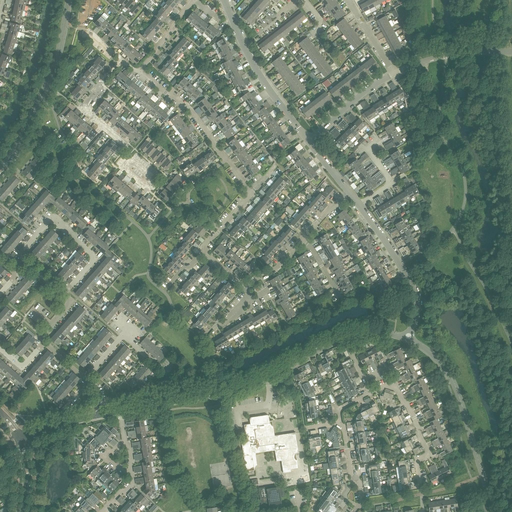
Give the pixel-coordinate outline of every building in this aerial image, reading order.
[(130,0),(121,0),(119,3),(123,5),(120,9),(122,10),(125,7),(131,0),(130,0)] [(136,5),(131,0),(125,7),(128,10),(125,13),(127,15),(130,12),(136,5)] [(170,0),(168,0),(166,3),(174,10),(175,9),(174,8),(177,5),(170,0)] [(259,0),(258,0),(255,4),(263,11),(267,7),(259,0)] [(329,11),(338,4),(334,0),(333,0),(326,6),(329,11)] [(369,10),(368,7),(364,0),(359,3),(364,12),(369,10)] [(364,0),(368,7),(369,10),(374,7),(370,0),(364,0)] [(15,7),(14,9),(24,11),(25,11),(26,6),(15,3),(13,2),(13,5),(13,7),(15,7)] [(173,11),(174,10),(166,3),(162,7),(169,13),(172,10),(173,11)] [(263,11),(255,4),(251,9),(259,16),(263,11)] [(341,9),(338,4),(329,11),(333,16),(341,9)] [(136,5),(130,12),(133,14),(130,18),(132,19),(135,16),(141,9),(136,5)] [(162,7),(158,12),(166,19),(167,18),(166,17),(169,13),(162,7)] [(251,9),(247,13),(255,20),(259,16),(251,9)] [(341,9),(333,16),(337,20),(345,14),(341,9)] [(197,16),(200,12),(199,11),(195,14),(193,12),(186,20),(190,24),(197,16)] [(295,15),(301,23),(307,19),(300,11),(295,15)] [(157,18),(162,22),(165,19),(166,20),(166,19),(158,12),(155,16),(157,18)] [(197,16),(190,24),(194,27),(201,19),(199,17),(202,14),(200,12),(197,16)] [(255,20),(247,13),(243,18),(251,25),(255,20)] [(21,16),(13,15),(10,14),(10,18),(12,18),(12,21),(22,23),(23,20),(20,19),(21,16)] [(98,29),(105,21),(102,18),(104,17),(102,15),(95,24),(98,27),(98,28),(98,29)] [(301,23),(295,15),(290,18),(297,26),(301,23)] [(379,26),(388,21),(386,16),(376,21),(379,26)] [(157,18),(153,23),(161,29),(162,29),(161,28),(164,24),(162,22),(157,18)] [(201,19),(194,27),(198,31),(205,23),(208,19),(207,18),(203,21),(201,19)] [(297,26),(290,18),(286,22),(292,30),(297,26)] [(204,33),(209,26),(207,24),(210,21),(208,19),(205,23),(198,31),(203,35),(204,33)] [(340,30),(348,23),(344,19),(336,25),(340,30)] [(104,31),(110,24),(105,21),(98,29),(99,29),(100,28),(104,31)] [(388,21),(379,26),(382,32),(391,27),(388,21)] [(292,30),(286,22),(281,26),(287,34),(292,30)] [(11,30),(21,33),(22,29),(19,29),(20,26),(10,23),(9,26),(11,27),(11,29),(11,30)] [(149,27),(156,33),(159,29),(160,30),(161,29),(153,23),(149,27)] [(204,33),(208,37),(215,28),(218,25),(216,23),(213,27),(211,25),(209,26),(204,33)] [(348,23),(340,30),(343,34),(352,28),(348,23)] [(114,28),(110,24),(104,31),(107,34),(106,36),(107,36),(114,28)] [(212,40),(215,36),(217,38),(221,34),(219,32),(217,30),(220,26),(218,25),(215,28),(208,37),(212,40)] [(287,34),(281,26),(276,29),(282,38),(287,34)] [(149,27),(146,31),(154,38),(154,37),(153,36),(156,33),(149,27)] [(394,32),(391,27),(382,32),(385,37),(394,32)] [(9,35),(17,38),(19,38),(21,33),(11,30),(11,29),(8,28),(7,30),(10,31),(9,35)] [(116,34),(118,32),(114,28),(107,36),(108,37),(109,36),(112,39),(116,34)] [(352,28),(343,34),(347,39),(356,33),(352,28)] [(276,29),(271,33),(278,41),(282,38),(276,29)] [(154,38),(146,31),(142,36),(149,42),(152,38),(153,39),(154,38)] [(385,37),(388,42),(397,37),(394,32),(385,37)] [(271,33),(267,37),(273,45),(278,41),(271,33)] [(351,44),(359,38),(356,33),(347,39),(351,44)] [(116,34),(112,39),(110,41),(113,44),(112,45),(113,46),(120,38),(116,34)] [(7,41),(15,43),(17,38),(9,35),(7,41)] [(219,39),(220,41),(214,44),(217,49),(230,41),(229,39),(225,41),(222,37),(219,39)] [(262,40),(268,49),(273,45),(267,37),(262,40)] [(302,48),(311,42),(307,37),(299,44),(302,48)] [(400,43),(397,37),(388,42),(391,48),(400,43)] [(120,38),(113,46),(115,47),(115,46),(119,49),(125,42),(120,38)] [(180,42),(187,48),(191,44),(184,38),(180,42)] [(359,38),(351,44),(355,49),(363,43),(359,38)] [(187,48),(180,42),(178,40),(176,42),(179,44),(176,46),(183,53),(187,48)] [(268,49),(262,40),(257,44),(264,52),(268,49)] [(13,49),(15,43),(7,41),(5,46),(13,49)] [(230,41),(217,49),(219,53),(229,48),(227,46),(232,43),(230,41)] [(125,42),(119,49),(122,52),(121,53),(122,53),(129,45),(125,42)] [(311,42),(302,48),(306,53),(315,47),(311,42)] [(403,48),(400,43),(391,48),(393,53),(403,48)] [(129,45),(122,53),(123,54),(124,53),(128,56),(134,49),(129,45)] [(179,57),(183,53),(176,46),(174,49),(170,45),(168,47),(179,57)] [(13,49),(5,46),(3,46),(2,49),(4,50),(4,52),(14,56),(15,52),(12,52),(13,49)] [(179,57),(168,47),(166,49),(169,51),(171,52),(169,55),(171,57),(178,63),(176,61),(179,57)] [(310,58),(318,52),(315,47),(306,53),(310,58)] [(219,53),(222,58),(236,51),(235,49),(230,51),(229,48),(219,53)] [(403,48),(393,53),(396,58),(405,54),(403,48)] [(134,49),(128,56),(131,59),(130,60),(131,61),(138,53),(134,49)] [(224,63),(231,60),(234,58),(232,55),(237,53),(236,51),(222,58),(224,63)] [(322,57),(318,52),(310,58),(314,63),(322,57)] [(0,55),(2,56),(0,60),(8,63),(10,57),(2,54),(0,53),(0,55)] [(138,53),(131,61),(132,62),(133,60),(136,64),(142,57),(138,53)] [(366,59),(368,61),(373,67),(377,64),(371,56),(366,59)] [(99,57),(95,61),(102,67),(106,63),(99,57)] [(174,67),(178,63),(171,57),(167,61),(174,67)] [(275,68),(283,61),(280,57),(271,63),(275,68)] [(317,68),(326,61),(322,57),(314,63),(317,68)] [(368,71),(373,67),(368,61),(366,59),(361,63),(363,65),(368,71)] [(222,64),(224,69),(238,62),(237,60),(233,62),(231,60),(224,63),(222,64)] [(95,61),(92,66),(99,72),(102,67),(95,61)] [(170,72),(174,67),(167,61),(163,66),(170,72)] [(279,73),(287,66),(283,61),(275,68),(279,73)] [(326,61),(317,68),(321,72),(329,66),(326,61)] [(227,74),(236,69),(235,66),(239,64),(238,62),(224,69),(227,74)] [(363,65),(358,69),(364,77),(369,73),(368,71),(363,65)] [(99,72),(92,66),(88,70),(95,76),(99,72)] [(166,76),(170,72),(163,66),(159,70),(166,76)] [(283,77),(291,71),(287,66),(279,73),(283,77)] [(329,66),(321,72),(325,77),(333,71),(329,66)] [(229,79),(243,71),(242,69),(237,72),(236,69),(227,74),(229,79)] [(364,77),(358,69),(353,72),(360,81),(364,77)] [(88,70),(84,74),(91,80),(95,76),(88,70)] [(126,70),(123,73),(123,74),(120,72),(113,80),(118,83),(128,72),(126,70)] [(243,71),(229,79),(232,84),(241,79),(240,76),(244,73),(243,71)] [(291,71),(283,77),(286,82),(294,76),(291,71)] [(128,72),(118,83),(122,87),(129,79),(126,77),(130,73),(128,72)] [(353,72),(348,76),(355,85),(360,81),(353,72)] [(87,85),(91,80),(84,74),(80,79),(87,85)] [(294,76),(286,82),(290,87),(298,81),(294,76)] [(344,80),(350,88),(355,85),(348,76),(344,80)] [(122,87),(126,90),(136,79),(134,77),(131,81),(129,79),(122,87)] [(181,90),(188,82),(184,78),(178,85),(181,88),(180,89),(181,90)] [(80,79),(77,83),(79,85),(84,89),(87,85),(80,79)] [(126,90),(130,94),(137,86),(135,84),(138,80),(136,79),(126,90)] [(232,84),(234,88),(248,81),(247,79),(243,81),(241,79),(232,84)] [(344,80),(339,84),(345,92),(350,88),(344,80)] [(248,81),(234,88),(237,93),(246,88),(245,86),(249,83),(248,81)] [(298,81),(290,87),(294,92),(302,85),(298,81)] [(183,90),(187,93),(193,86),(188,82),(181,90),(182,91),(183,90)] [(130,94),(134,98),(144,86),(142,84),(139,88),(137,86),(130,94)] [(339,84),(334,87),(340,96),(345,92),(339,84)] [(79,85),(75,89),(82,95),(86,91),(84,89),(79,85)] [(306,90),(302,85),(294,92),(298,97),(306,90)] [(138,101),(144,95),(145,93),(143,91),(146,87),(144,86),(134,98),(138,101)] [(190,98),(197,90),(193,86),(187,93),(190,96),(189,97),(190,98)] [(336,100),(340,96),(334,87),(329,91),(336,100)] [(400,99),(395,91),(394,89),(393,88),(391,89),(393,93),(391,94),(396,102),(400,99)] [(395,91),(400,99),(405,96),(400,88),(395,91)] [(82,95),(75,89),(71,94),(78,100),(82,95)] [(197,90),(190,98),(191,98),(192,97),(195,100),(201,93),(197,90)] [(244,103),(256,93),(255,91),(251,94),(249,92),(240,98),(244,103)] [(321,96),(327,104),(332,100),(326,92),(321,96)] [(144,95),(138,101),(137,102),(141,106),(151,94),(149,93),(146,96),(144,95)] [(256,93),(244,103),(247,107),(255,100),(254,98),(257,95),(256,93)] [(151,94),(141,106),(145,110),(152,102),(150,100),(153,96),(151,94)] [(391,94),(386,97),(391,105),(396,102),(391,94)] [(321,96),(316,99),(323,108),(327,104),(321,96)] [(386,97),(382,100),(387,108),(391,105),(386,97)] [(200,109),(208,103),(205,98),(198,104),(200,107),(199,108),(200,109)] [(318,111),(323,108),(316,99),(311,103),(318,111)] [(152,102),(145,110),(149,113),(159,101),(158,100),(154,103),(152,102)] [(255,100),(247,107),(250,111),(263,102),(261,100),(257,103),(255,100)] [(382,111),(387,108),(382,100),(377,103),(382,111)] [(103,112),(109,105),(105,101),(99,108),(98,109),(99,110),(100,109),(103,112)] [(159,101),(149,113),(153,117),(160,109),(158,107),(161,103),(159,101)] [(364,110),(366,112),(364,113),(362,114),(364,118),(367,117),(369,120),(374,117),(369,110),(368,108),(367,106),(364,101),(359,104),(364,110)] [(263,102),(250,111),(253,115),(256,114),(262,109),(260,107),(264,104),(263,102)] [(212,107),(208,103),(200,109),(201,110),(202,109),(205,113),(212,107)] [(311,103),(307,107),(313,115),(318,111),(311,103)] [(377,103),(373,106),(373,107),(378,114),(382,111),(377,103)] [(378,114),(373,107),(371,108),(369,104),(367,106),(368,108),(369,110),(374,117),(378,115),(378,114)] [(109,105),(103,112),(107,115),(106,116),(107,116),(113,108),(109,105)] [(65,117),(70,121),(76,114),(71,111),(71,110),(67,107),(62,113),(66,116),(65,117)] [(160,109),(153,117),(157,120),(168,108),(166,107),(162,110),(160,109)] [(206,117),(207,118),(215,112),(212,107),(205,113),(207,117),(206,117)] [(264,107),(262,109),(256,114),(259,118),(272,109),(270,107),(266,110),(264,107)] [(313,115),(307,107),(302,111),(308,119),(313,115)] [(112,119),(116,114),(118,112),(113,108),(107,116),(107,117),(108,116),(112,119)] [(168,108),(157,120),(162,124),(169,116),(166,114),(169,110),(168,108)] [(259,118),(262,122),(271,116),(269,114),(273,111),(272,109),(259,118)] [(219,116),(215,112),(207,118),(207,119),(209,118),(212,122),(214,120),(219,116)] [(355,122),(362,129),(366,125),(360,118),(357,120),(355,118),(357,116),(352,112),(348,115),(353,120),(355,122)] [(80,118),(76,114),(70,121),(74,125),(80,118)] [(113,126),(120,118),(116,114),(112,119),(110,121),(113,124),(113,125),(113,126)] [(174,125),(182,118),(182,117),(180,118),(178,114),(170,120),(174,125)] [(221,115),(219,116),(214,120),(217,124),(216,125),(216,126),(225,119),(221,115)] [(355,122),(353,120),(348,115),(345,118),(350,123),(351,122),(353,124),(352,126),(358,133),(362,129),(355,122)] [(262,122),(266,127),(278,117),(277,116),(273,118),(271,116),(262,122)] [(269,131),(277,125),(276,122),(279,119),(278,117),(266,127),(264,128),(265,129),(266,128),(269,131)] [(84,122),(80,118),(74,125),(78,129),(84,122)] [(120,118),(113,126),(114,127),(115,126),(119,129),(125,122),(120,118)] [(182,118),(174,125),(177,129),(185,124),(182,120),(183,119),(182,118)] [(227,122),(225,119),(216,126),(217,127),(218,126),(221,129),(230,122),(229,121),(227,122)] [(347,124),(343,120),(340,122),(345,127),(348,130),(354,137),(358,133),(352,126),(350,128),(346,125),(347,124)] [(89,126),(84,122),(78,129),(83,132),(89,126)] [(125,122),(119,129),(122,132),(121,133),(122,134),(129,125),(125,122)] [(230,122),(221,129),(224,133),(222,134),(223,135),(231,128),(230,127),(232,125),(230,122)] [(344,134),(350,140),(354,137),(348,130),(345,127),(340,122),(337,125),(342,130),(343,129),(346,132),(344,134)] [(387,133),(395,128),(392,123),(384,128),(387,133)] [(185,124),(177,129),(181,134),(189,127),(189,126),(187,127),(185,124)] [(277,125),(269,131),(272,135),(285,126),(283,124),(279,127),(277,125)] [(129,125),(122,134),(123,134),(124,133),(127,136),(135,127),(133,126),(131,127),(129,125)] [(89,126),(83,132),(87,136),(93,129),(89,126)] [(285,126),(272,135),(275,140),(284,133),(282,131),(286,128),(285,126)] [(135,127),(127,136),(131,139),(130,140),(131,141),(138,133),(135,130),(136,129),(135,127)] [(189,127),(181,134),(184,138),(191,133),(189,129),(190,128),(189,127)] [(340,138),(346,144),(350,140),(344,134),(342,136),(339,132),(335,127),(333,130),(337,134),(340,138)] [(235,133),(231,128),(223,135),(224,136),(225,135),(228,139),(235,133)] [(395,128),(387,133),(390,137),(398,133),(395,128)] [(98,133),(93,129),(87,136),(92,140),(98,133)] [(337,134),(333,130),(330,133),(334,137),(335,136),(338,139),(336,141),(342,148),(346,144),(340,138),(337,134)] [(138,133),(131,141),(132,142),(133,141),(136,144),(142,137),(138,133)] [(191,133),(184,138),(188,143),(196,136),(195,136),(194,136),(191,133)] [(284,133),(275,140),(279,144),(291,135),(290,133),(286,135),(284,133)] [(398,133),(390,137),(392,140),(393,142),(401,137),(398,133)] [(291,135),(279,144),(282,148),(291,142),(289,140),(292,136),(291,135)] [(196,136),(188,143),(191,148),(198,142),(196,138),(197,137),(196,136)] [(140,148),(145,152),(151,145),(148,142),(150,139),(148,137),(145,140),(146,141),(140,148)] [(391,143),(389,145),(391,147),(394,145),(396,147),(403,142),(401,137),(393,142),(391,143)] [(229,148),(230,149),(239,143),(235,138),(228,144),(231,147),(229,148)] [(111,142),(107,146),(114,152),(115,153),(116,152),(115,151),(118,148),(111,142)] [(145,152),(150,157),(156,150),(156,149),(153,147),(156,143),(153,142),(151,145),(145,152)] [(242,147),(239,143),(230,149),(231,150),(232,149),(235,153),(242,147)] [(114,154),(115,154),(115,153),(114,152),(107,146),(104,150),(111,156),(113,154),(114,154)] [(150,157),(156,161),(162,154),(161,154),(158,151),(161,148),(159,146),(156,149),(156,150),(150,157)] [(244,146),(242,147),(235,153),(238,157),(236,157),(237,158),(245,152),(243,149),(245,147),(244,146)] [(300,154),(304,151),(302,149),(298,152),(296,149),(295,150),(294,148),(291,151),(292,152),(289,155),(288,156),(291,160),(293,159),(300,154)] [(98,153),(100,155),(107,161),(108,162),(109,161),(108,160),(111,156),(104,150),(101,149),(98,153)] [(209,153),(207,154),(213,163),(214,162),(213,161),(217,158),(210,149),(208,150),(209,153)] [(390,155),(392,158),(385,162),(386,164),(389,162),(393,160),(401,155),(398,150),(390,155)] [(156,161),(161,166),(167,159),(167,158),(163,155),(166,152),(164,151),(161,154),(162,154),(156,161)] [(296,163),(303,158),(301,156),(305,152),(304,151),(300,154),(293,159),(291,160),(295,165),(296,163)] [(248,155),(245,152),(237,158),(238,159),(239,158),(242,162),(249,157),(251,155),(250,153),(248,155)] [(213,163),(207,154),(202,158),(208,165),(211,162),(212,164),(213,163)] [(99,161),(103,165),(106,161),(107,162),(108,162),(107,161),(100,155),(96,159),(99,161)] [(167,158),(167,159),(161,166),(166,170),(172,163),(169,160),(171,157),(169,155),(167,158)] [(396,164),(404,160),(401,155),(393,160),(396,164)] [(252,161),(249,157),(242,162),(244,166),(243,167),(244,167),(252,161)] [(306,162),(310,159),(309,157),(305,160),(303,158),(296,163),(295,165),(298,169),(300,167),(306,162)] [(31,160),(30,162),(31,163),(38,169),(43,164),(36,158),(33,162),(31,160)] [(202,158),(198,161),(204,170),(205,169),(204,168),(208,165),(202,158)] [(92,163),(95,165),(102,171),(103,172),(104,172),(102,171),(105,167),(103,165),(99,161),(96,159),(92,163)] [(300,167),(298,169),(301,173),(303,172),(310,166),(308,164),(312,161),(310,159),(306,162),(300,167)] [(353,169),(360,164),(357,159),(349,165),(353,169)] [(393,169),(395,171),(399,169),(406,164),(404,160),(396,164),(397,167),(393,169)] [(189,164),(187,166),(193,174),(194,174),(195,175),(198,172),(191,163),(191,162),(190,161),(188,162),(189,164)] [(198,172),(202,169),(203,170),(204,170),(198,161),(193,165),(191,162),(191,163),(198,172)] [(248,171),(258,164),(257,163),(255,164),(252,161),(244,167),(245,168),(246,167),(248,171)] [(34,174),(38,169),(31,163),(28,167),(27,165),(26,167),(27,168),(34,174)] [(259,166),(258,164),(248,171),(251,175),(250,176),(251,177),(259,170),(257,167),(259,166)] [(360,164),(353,169),(356,173),(363,168),(360,164)] [(399,169),(395,171),(396,174),(400,171),(402,174),(409,169),(406,164),(399,169)] [(101,174),(102,173),(103,172),(102,171),(95,165),(91,170),(98,176),(100,173),(101,174)] [(193,174),(187,166),(182,169),(187,177),(191,174),(192,175),(193,174)] [(303,172),(301,173),(305,177),(306,176),(313,170),(317,167),(316,166),(312,168),(310,166),(303,172)] [(306,176),(305,177),(308,182),(310,180),(317,175),(315,172),(318,169),(317,167),(313,170),(306,176)] [(34,174),(27,168),(24,172),(23,170),(21,172),(23,173),(29,179),(34,174)] [(365,170),(364,168),(356,173),(360,178),(369,171),(367,168),(365,170)] [(98,176),(91,170),(87,174),(94,180),(95,181),(96,180),(95,179),(98,176)] [(173,179),(180,185),(185,180),(178,174),(178,173),(175,171),(173,173),(176,176),(174,179),(173,179)] [(370,176),(368,174),(370,173),(369,171),(360,178),(363,182),(370,176)] [(16,186),(20,181),(14,175),(10,179),(9,178),(7,179),(9,180),(16,186)] [(113,187),(119,180),(115,176),(109,183),(108,185),(112,188),(113,187)] [(169,184),(176,191),(180,185),(173,179),(174,179),(170,176),(169,178),(172,181),(169,184)] [(283,187),(284,189),(288,184),(290,182),(285,178),(283,180),(280,177),(278,180),(274,176),(273,178),(276,181),(283,187)] [(363,182),(366,186),(373,181),(377,178),(375,176),(372,178),(370,176),(363,182)] [(279,191),(281,193),(284,189),(283,187),(276,181),(273,178),(271,180),(275,183),(273,185),(279,191)] [(373,181),(366,186),(370,191),(377,185),(375,183),(379,180),(377,178),(373,181)] [(11,191),(16,186),(9,180),(6,184),(4,183),(3,184),(5,185),(11,191)] [(117,190),(124,184),(119,180),(113,187),(112,188),(116,192),(117,190)] [(166,181),(164,183),(167,186),(164,189),(164,190),(171,196),(176,191),(169,184),(166,181)] [(409,188),(414,195),(419,192),(414,185),(412,186),(409,182),(407,184),(409,188)] [(122,194),(128,187),(127,186),(124,184),(117,190),(122,194)] [(409,188),(407,184),(405,185),(407,189),(405,190),(405,191),(410,198),(414,195),(409,188)] [(7,196),(11,191),(5,185),(1,189),(0,188),(0,187),(0,190),(7,196)] [(277,197),(281,193),(279,191),(273,185),(271,188),(267,185),(265,186),(269,190),(276,195),(277,197)] [(272,200),(274,201),(277,197),(276,195),(269,190),(265,186),(264,188),(267,191),(265,194),(267,195),(272,200)] [(325,190),(326,191),(332,197),(337,192),(330,186),(328,188),(327,187),(325,190)] [(122,194),(126,198),(132,191),(128,187),(122,194)] [(171,196),(164,190),(164,189),(161,187),(160,189),(163,191),(159,195),(167,201),(171,196)] [(401,189),(398,190),(401,194),(405,202),(410,199),(410,198),(405,191),(403,193),(401,189)] [(46,190),(43,194),(49,200),(49,201),(51,202),(55,198),(53,196),(46,190)] [(396,197),(401,205),(405,202),(401,194),(398,190),(396,191),(398,196),(396,197)] [(137,195),(132,191),(126,198),(130,202),(137,195)] [(326,199),(328,201),(332,197),(326,191),(324,192),(323,191),(321,194),(326,199)] [(46,204),(49,201),(49,200),(43,194),(39,199),(46,204)] [(270,205),(272,206),(275,202),(274,201),(272,200),(267,195),(265,197),(261,194),(260,196),(263,199),(270,205)] [(320,194),(316,198),(322,203),(326,199),(321,194),(320,194)] [(53,204),(57,208),(63,201),(67,196),(65,195),(63,197),(63,198),(62,200),(59,197),(57,199),(56,199),(55,198),(51,202),(52,203),(53,204)] [(141,198),(137,195),(130,202),(135,205),(137,203),(141,198)] [(69,198),(67,196),(63,201),(57,208),(61,211),(67,204),(64,202),(66,200),(67,200),(69,198)] [(143,196),(141,198),(137,203),(141,207),(147,200),(143,196)] [(267,209),(268,210),(272,206),(270,205),(263,199),(260,196),(258,198),(262,201),(260,203),(267,209)] [(401,205),(396,197),(391,200),(396,208),(401,205)] [(312,203),(318,208),(322,203),(316,198),(312,203)] [(378,198),(375,200),(377,203),(379,207),(378,208),(382,216),(387,213),(382,205),(380,202),(378,198)] [(36,203),(42,208),(46,204),(39,199),(36,203)] [(152,204),(147,200),(141,207),(146,211),(152,204)] [(385,204),(383,202),(382,200),(380,202),(382,205),(387,213),(392,210),(387,203),(385,204)] [(396,208),(391,200),(387,203),(392,210),(396,208)] [(70,207),(67,204),(61,211),(65,215),(71,208),(75,204),(73,202),(71,204),(71,206),(70,207)] [(152,204),(146,211),(150,214),(156,208),(156,207),(157,206),(159,204),(157,202),(155,204),(156,204),(154,206),(152,204)] [(267,209),(260,203),(258,205),(254,202),(253,204),(256,207),(263,213),(264,214),(268,210),(267,209)] [(36,203),(32,207),(39,213),(42,208),(36,203)] [(312,203),(308,207),(316,214),(317,213),(315,211),(318,208),(312,203)] [(75,204),(71,208),(65,215),(69,218),(74,214),(75,212),(72,209),(74,208),(75,207),(77,205),(75,204)] [(256,207),(253,204),(251,206),(255,209),(253,211),(260,217),(261,218),(264,214),(263,213),(256,207)] [(302,210),(308,215),(310,213),(313,217),(316,214),(308,207),(306,205),(302,210)] [(28,211),(35,217),(39,213),(32,207),(28,211)] [(160,211),(156,208),(150,214),(154,218),(160,211)] [(338,215),(339,217),(337,218),(339,221),(341,220),(348,215),(345,211),(347,209),(345,208),(343,210),(344,210),(338,215)] [(69,218),(74,222),(78,217),(79,215),(83,211),(82,209),(80,212),(80,213),(78,214),(75,212),(74,214),(69,218)] [(260,217),(253,211),(251,213),(247,210),(246,212),(249,215),(256,221),(257,222),(261,218),(260,217)] [(302,210),(298,215),(304,220),(308,215),(302,210)] [(28,211),(25,215),(31,221),(35,217),(28,211)] [(74,222),(78,226),(82,221),(84,219),(80,216),(82,215),(83,215),(85,212),(83,211),(79,215),(78,217),(74,222)] [(249,215),(246,212),(244,214),(248,217),(246,219),(250,223),(252,224),(253,225),(254,226),(257,222),(256,221),(249,215)] [(31,221),(25,215),(21,219),(28,225),(31,221)] [(294,219),(300,224),(304,220),(298,215),(294,219)] [(348,215),(341,220),(345,224),(351,220),(348,215)] [(250,223),(246,219),(243,217),(241,220),(238,217),(236,218),(240,222),(246,227),(248,229),(252,224),(250,223)] [(243,231),(244,233),(248,229),(246,227),(240,222),(236,218),(235,220),(238,223),(236,226),(243,231)] [(88,222),(84,219),(82,221),(78,226),(82,229),(86,224),(88,222)] [(296,229),(300,224),(294,219),(290,224),(296,229)] [(351,220),(345,224),(349,229),(355,224),(351,220)] [(387,231),(390,235),(394,232),(398,229),(406,225),(403,220),(395,225),(397,227),(395,229),(395,228),(393,229),(392,228),(387,231)] [(199,227),(205,233),(209,228),(203,222),(201,224),(200,223),(198,226),(199,227)] [(355,224),(349,229),(352,234),(359,229),(355,224)] [(241,237),(244,233),(243,231),(236,226),(234,228),(230,225),(229,226),(233,230),(239,236),(241,237)] [(408,229),(406,225),(398,229),(394,232),(390,235),(392,238),(396,235),(396,234),(397,233),(399,232),(401,234),(408,229)] [(22,226),(18,230),(25,236),(28,232),(22,226)] [(233,230),(229,226),(227,228),(231,232),(229,234),(236,240),(237,241),(241,237),(239,236),(233,230)] [(196,228),(194,230),(199,234),(201,237),(205,233),(199,227),(197,228),(196,228)] [(289,228),(285,233),(293,240),(294,239),(292,237),(294,234),(296,236),(298,234),(296,232),(295,233),(289,228)] [(83,236),(87,239),(93,232),(89,229),(83,236)] [(199,234),(194,230),(193,229),(189,234),(195,239),(199,234)] [(359,229),(352,234),(357,239),(362,234),(363,235),(365,233),(364,231),(362,233),(359,229)] [(411,234),(408,229),(401,234),(402,237),(400,238),(398,239),(398,238),(393,240),(395,244),(400,241),(404,239),(411,234)] [(21,240),(25,236),(18,230),(14,235),(21,240)] [(55,239),(60,243),(61,242),(59,240),(58,240),(56,238),(59,235),(52,230),(49,234),(55,239)] [(87,239),(91,243),(97,236),(101,232),(99,230),(97,233),(97,234),(96,235),(93,232),(87,239)] [(91,243),(95,246),(101,240),(98,237),(99,236),(100,236),(102,233),(101,232),(97,236),(91,243)] [(285,233),(281,237),(289,244),(290,243),(288,242),(291,239),(292,240),(293,240),(285,233)] [(49,234),(45,238),(52,244),(54,241),(56,242),(56,243),(58,245),(60,243),(55,239),(49,234)] [(189,234),(185,238),(187,240),(191,243),(195,239),(189,234)] [(326,234),(324,235),(318,239),(317,238),(315,240),(316,242),(318,240),(321,244),(329,239),(326,234)] [(406,243),(414,239),(411,234),(404,239),(400,241),(395,244),(397,247),(402,244),(401,243),(403,242),(405,241),(406,243)] [(18,244),(21,240),(14,235),(11,239),(18,244)] [(371,236),(370,237),(368,235),(366,237),(366,238),(360,241),(363,247),(370,243),(369,242),(372,240),(373,240),(371,236)] [(104,242),(101,240),(95,246),(99,250),(105,243),(109,239),(107,237),(105,240),(105,241),(104,242)] [(289,244),(281,237),(277,242),(285,249),(286,248),(284,246),(287,243),(288,245),(289,244)] [(52,244),(45,238),(41,242),(48,248),(52,252),(54,250),(52,248),(50,248),(49,247),(52,244)] [(7,243),(14,249),(18,244),(11,239),(7,243)] [(105,255),(109,251),(109,250),(107,249),(109,247),(106,244),(108,243),(109,243),(111,240),(109,239),(105,243),(99,250),(104,254),(105,255)] [(321,244),(324,249),(333,244),(329,239),(321,244)] [(399,250),(401,253),(406,250),(409,248),(417,243),(414,239),(406,243),(408,246),(406,247),(404,248),(404,246),(399,250)] [(192,245),(191,243),(187,240),(183,244),(188,250),(192,245)] [(276,240),(272,245),(277,250),(279,248),(283,251),(285,249),(277,242),(276,240)] [(370,243),(363,247),(366,252),(373,248),(372,247),(371,244),(373,242),(372,240),(369,242),(370,243)] [(41,242),(38,246),(44,252),(47,249),(49,250),(49,251),(51,253),(52,252),(48,248),(41,242)] [(10,253),(14,249),(7,243),(4,247),(10,253)] [(419,251),(418,249),(420,248),(417,243),(409,248),(406,250),(401,253),(403,256),(408,253),(407,252),(409,251),(410,250),(412,253),(413,252),(414,254),(419,251)] [(183,244),(179,249),(185,254),(188,250),(183,244)] [(220,244),(214,251),(218,255),(224,249),(223,247),(223,246),(220,244)] [(336,249),(333,244),(324,249),(324,250),(322,251),(323,253),(325,252),(327,255),(333,251),(336,249)] [(277,250),(272,245),(268,249),(273,255),(277,250)] [(38,246),(34,250),(41,256),(45,260),(47,258),(44,256),(43,256),(42,255),(44,252),(38,246)] [(373,248),(366,252),(369,257),(376,253),(376,252),(374,248),(376,248),(375,246),(372,247),(373,248)] [(7,257),(10,253),(4,247),(0,251),(7,257)] [(224,249),(218,255),(223,259),(225,256),(228,253),(227,251),(228,250),(225,248),(224,249)] [(181,259),(185,254),(179,249),(175,253),(177,255),(181,259)] [(264,254),(266,256),(269,259),(273,255),(268,249),(264,254)] [(41,256),(34,250),(30,254),(37,260),(40,257),(41,258),(41,259),(44,261),(45,260),(41,256)] [(228,253),(225,256),(230,260),(235,254),(230,250),(228,253)] [(114,262),(119,266),(120,265),(118,263),(117,263),(115,261),(118,258),(111,253),(109,251),(105,255),(107,257),(108,257),(114,262)] [(337,256),(333,251),(327,255),(330,260),(337,256)] [(376,253),(369,257),(367,258),(371,263),(377,259),(376,258),(380,255),(378,251),(376,252),(376,253)] [(78,252),(74,256),(81,262),(85,258),(78,252)] [(298,258),(301,263),(310,258),(309,257),(307,258),(305,255),(307,254),(306,252),(304,253),(304,254),(298,258)] [(235,254),(230,260),(234,264),(239,258),(235,254)] [(181,259),(177,255),(173,260),(178,265),(179,264),(181,261),(182,260),(181,259)] [(78,266),(81,262),(74,256),(71,260),(78,266)] [(269,265),(272,262),(269,259),(266,256),(264,257),(264,256),(261,259),(268,266),(268,267),(270,269),(271,267),(269,265)] [(337,256),(330,260),(333,265),(340,261),(337,256)] [(111,267),(113,264),(115,265),(115,266),(117,268),(119,266),(114,262),(108,257),(107,257),(104,261),(111,267)] [(239,258),(234,264),(239,268),(244,262),(239,258)] [(310,258),(301,263),(304,268),(313,263),(312,262),(310,263),(308,260),(310,259),(310,258)] [(374,269),(380,265),(377,259),(371,263),(374,269)] [(71,260),(67,265),(74,270),(78,266),(71,260)] [(173,260),(169,264),(174,269),(173,270),(175,272),(177,270),(175,268),(177,266),(178,265),(173,260)] [(342,260),(340,261),(333,265),(334,267),(330,269),(332,273),(343,266),(345,265),(342,260)] [(104,261),(100,265),(107,271),(111,275),(113,273),(111,271),(110,271),(108,270),(111,267),(104,261)] [(245,270),(248,266),(244,262),(239,268),(243,272),(245,270)] [(250,274),(256,268),(254,266),(255,265),(252,263),(248,266),(245,270),(249,274),(247,276),(249,277),(251,275),(250,274)] [(314,264),(313,263),(304,268),(307,273),(316,268),(315,267),(313,268),(311,265),(314,264)] [(174,269),(169,264),(164,269),(170,274),(169,275),(171,277),(173,275),(171,273),(173,270),(174,269)] [(206,264),(202,269),(209,274),(210,273),(211,274),(214,271),(206,264)] [(74,270),(67,265),(64,269),(70,275),(74,270)] [(114,276),(111,275),(107,271),(100,265),(97,269),(103,275),(106,272),(108,273),(108,274),(110,276),(112,278),(114,276)] [(380,265),(374,269),(377,274),(383,270),(380,265)] [(0,268),(0,272),(5,276),(8,272),(2,266),(0,268)] [(343,266),(332,273),(333,274),(335,272),(337,276),(335,277),(335,278),(344,273),(341,268),(343,266)] [(318,271),(316,268),(307,273),(305,275),(308,280),(315,276),(314,274),(318,271)] [(64,269),(60,273),(67,279),(70,275),(64,269)] [(100,279),(104,283),(106,281),(104,279),(102,279),(101,278),(103,275),(97,269),(93,273),(100,279)] [(202,269),(198,273),(202,276),(205,279),(206,278),(207,278),(210,275),(209,274),(202,269)] [(383,270),(377,274),(380,279),(386,275),(383,270)] [(202,276),(198,273),(196,271),(192,276),(198,281),(202,276)] [(23,277),(24,278),(31,284),(36,279),(29,273),(26,277),(24,276),(23,277)] [(63,283),(67,279),(60,273),(56,277),(63,283)] [(93,273),(90,277),(96,283),(99,280),(100,281),(101,282),(103,284),(104,283),(100,279),(93,273)] [(347,278),(344,273),(335,278),(336,279),(338,277),(340,281),(338,282),(338,283),(347,278)] [(184,285),(190,290),(194,285),(188,280),(187,281),(185,279),(186,278),(183,275),(181,278),(186,283),(184,285)] [(380,279),(383,284),(390,280),(386,275),(380,279)] [(198,281),(192,276),(188,280),(194,285),(198,281)] [(269,280),(267,282),(268,283),(270,282),(273,286),(279,282),(279,283),(282,281),(278,276),(276,277),(270,281),(269,280)] [(318,281),(315,276),(308,280),(311,285),(318,281)] [(93,287),(97,291),(99,289),(96,287),(95,287),(94,286),(96,283),(90,277),(86,281),(93,287)] [(27,289),(31,284),(24,278),(21,282),(20,281),(19,282),(20,283),(27,289)] [(341,287),(341,288),(350,283),(347,278),(338,283),(339,284),(341,283),(343,286),(341,287)] [(384,290),(386,289),(393,285),(393,286),(396,285),(394,283),(392,284),(390,280),(383,284),(381,285),(384,290)] [(86,281),(82,285),(89,291),(92,288),(93,290),(93,291),(96,293),(97,291),(93,287),(86,281)] [(228,281),(224,286),(230,291),(234,286),(228,281)] [(321,286),(318,281),(311,285),(315,290),(321,286)] [(283,288),(279,283),(279,282),(273,286),(276,292),(283,288)] [(22,294),(27,289),(20,283),(17,287),(16,286),(14,287),(16,288),(22,294)] [(354,288),(350,283),(341,288),(342,289),(344,288),(346,291),(344,292),(345,294),(348,293),(347,292),(354,288)] [(82,285),(79,290),(85,295),(90,299),(91,297),(89,295),(88,295),(87,294),(89,291),(82,285)] [(190,290),(184,285),(181,289),(177,286),(174,290),(180,295),(182,292),(185,295),(190,290)] [(321,286),(315,290),(318,295),(324,291),(323,290),(326,288),(324,285),(321,286)] [(224,286),(220,290),(226,296),(230,291),(224,286)] [(285,286),(283,288),(276,292),(279,297),(286,293),(288,291),(285,286)] [(18,299),(22,294),(16,288),(13,292),(11,291),(10,292),(11,293),(18,299)] [(89,301),(90,299),(85,295),(79,290),(75,293),(82,299),(85,296),(86,298),(86,299),(89,301)] [(226,296),(220,290),(216,295),(222,300),(226,296)] [(7,299),(14,304),(18,299),(11,293),(8,297),(7,296),(5,297),(7,299)] [(289,298),(286,293),(279,297),(280,298),(276,301),(278,305),(287,299),(289,298)] [(122,305),(128,299),(123,295),(118,302),(116,304),(120,307),(122,306),(122,305)] [(216,295),(212,299),(214,301),(218,305),(222,300),(216,295)] [(122,305),(122,306),(126,309),(132,302),(136,298),(134,296),(132,299),(132,300),(131,301),(128,299),(122,305)] [(137,299),(136,298),(132,302),(126,309),(130,313),(136,306),(133,303),(134,302),(135,302),(137,299)] [(290,304),(287,299),(278,305),(281,304),(283,308),(290,304)] [(214,301),(210,306),(216,311),(220,306),(218,305),(214,301)] [(120,308),(120,307),(116,304),(115,304),(114,305),(112,303),(108,308),(115,314),(119,309),(120,308)] [(139,308),(136,306),(130,313),(134,316),(138,311),(140,309),(144,305),(142,304),(140,306),(140,307),(139,308)] [(205,306),(208,308),(206,310),(212,315),(216,311),(210,306),(208,304),(205,306)] [(283,308),(286,313),(293,309),(290,304),(283,308)] [(134,316),(138,320),(142,315),(144,313),(141,310),(142,309),(143,309),(145,306),(144,305),(140,309),(138,311),(134,316)] [(80,306),(76,310),(81,314),(83,316),(87,320),(89,318),(86,316),(85,316),(84,315),(87,312),(85,310),(80,306)] [(6,307),(3,311),(9,317),(14,321),(15,319),(13,317),(12,317),(10,316),(13,313),(6,307)] [(268,313),(270,317),(272,320),(274,319),(275,320),(278,318),(273,310),(274,309),(272,307),(270,308),(272,310),(268,313)] [(108,308),(105,312),(111,318),(115,314),(108,308)] [(296,315),(293,309),(286,313),(289,317),(286,319),(288,321),(290,319),(290,318),(296,315)] [(76,310),(73,314),(78,318),(79,320),(82,317),(83,318),(84,319),(86,322),(87,320),(83,316),(81,314),(76,310)] [(206,310),(202,315),(208,320),(212,315),(206,310)] [(266,310),(261,314),(265,320),(270,317),(268,313),(266,310)] [(9,317),(3,311),(0,313),(0,315),(6,321),(8,318),(10,319),(10,320),(12,322),(14,321),(9,317)] [(138,320),(142,323),(146,319),(148,317),(152,312),(150,311),(148,313),(148,314),(147,316),(144,313),(142,315),(138,320)] [(111,318),(105,312),(101,316),(108,322),(111,318)] [(153,314),(152,312),(148,317),(146,319),(142,323),(146,327),(151,322),(152,320),(149,318),(150,316),(151,316),(153,314)] [(200,313),(196,317),(206,326),(207,325),(205,323),(208,320),(202,315),(200,313)] [(251,313),(247,316),(248,318),(249,318),(253,324),(254,327),(260,323),(256,317),(254,318),(251,313)] [(76,324),(80,328),(82,326),(79,324),(78,324),(77,323),(79,320),(78,318),(73,314),(69,318),(74,322),(76,324)] [(261,314),(256,317),(260,323),(265,320),(261,314)] [(0,315),(0,323),(2,325),(7,329),(8,327),(6,325),(5,325),(3,324),(6,321),(0,315)] [(206,326),(196,317),(193,321),(195,323),(192,326),(198,331),(199,330),(201,331),(203,330),(201,328),(203,325),(205,327),(206,326)] [(75,325),(76,327),(76,328),(79,330),(80,328),(76,324),(74,322),(69,318),(66,322),(72,328),(75,325)] [(244,318),(242,319),(243,322),(244,321),(248,327),(253,324),(249,318),(248,318),(245,320),(244,318)] [(239,321),(237,322),(238,325),(239,324),(243,331),(248,327),(244,321),(243,322),(240,323),(239,321)] [(69,332),(73,336),(75,334),(72,332),(71,332),(70,331),(72,328),(66,322),(62,326),(69,332)] [(234,324),(232,325),(233,328),(234,327),(238,334),(243,331),(239,324),(238,325),(235,327),(234,324)] [(62,326),(58,331),(65,336),(68,333),(69,335),(69,336),(72,338),(73,336),(69,332),(62,326)] [(228,327),(226,329),(228,331),(229,330),(233,337),(238,334),(234,327),(233,328),(230,330),(228,327)] [(106,329),(102,333),(109,339),(113,335),(106,329)] [(223,331),(221,332),(223,334),(223,333),(225,336),(225,335),(228,340),(233,337),(229,330),(228,331),(225,333),(223,331)] [(58,331),(55,335),(61,341),(66,344),(67,343),(65,341),(64,341),(63,339),(65,336),(58,331)] [(109,339),(102,333),(99,337),(105,343),(109,339)] [(29,334),(26,338),(32,344),(36,340),(29,334)] [(61,341),(55,335),(51,339),(58,345),(61,342),(62,343),(62,344),(64,346),(66,344),(61,341)] [(214,339),(212,340),(214,342),(215,342),(217,346),(216,347),(218,352),(221,350),(220,348),(226,344),(228,348),(231,346),(228,340),(225,335),(225,336),(221,338),(219,336),(217,337),(219,339),(216,341),(214,339)] [(99,337),(95,341),(102,347),(105,343),(99,337)] [(142,349),(144,350),(145,348),(151,342),(146,337),(140,344),(143,347),(142,349)] [(26,338),(22,342),(29,348),(32,344),(26,338)] [(102,347),(95,341),(92,345),(98,351),(102,347)] [(25,352),(29,348),(22,342),(18,346),(25,352)] [(156,346),(151,342),(145,348),(148,351),(147,353),(149,354),(150,353),(156,346)] [(92,345),(88,349),(95,355),(98,351),(92,345)] [(125,345),(121,349),(128,355),(131,351),(125,345)] [(25,352),(18,346),(15,351),(21,356),(25,352)] [(161,350),(156,346),(150,353),(153,356),(152,357),(154,359),(155,357),(161,350)] [(371,350),(375,356),(378,355),(381,361),(385,360),(378,347),(371,350)] [(400,348),(387,355),(388,358),(395,355),(396,358),(403,355),(400,348)] [(95,355),(88,349),(84,353),(91,359),(95,355)] [(128,355),(121,349),(118,353),(124,359),(129,363),(130,361),(128,359),(127,360),(125,358),(128,355)] [(48,350),(44,355),(51,360),(56,364),(57,363),(55,361),(53,361),(52,359),(55,356),(48,350)] [(166,355),(161,350),(155,357),(158,360),(157,362),(159,363),(160,362),(166,355)] [(375,356),(371,350),(365,353),(371,366),(374,370),(377,369),(372,358),(375,356)] [(79,356),(81,357),(87,363),(91,359),(84,353),(83,352),(79,356)] [(333,360),(329,352),(323,354),(325,357),(326,360),(328,363),(333,360)] [(118,353),(114,358),(121,363),(123,361),(125,362),(125,363),(127,365),(129,363),(124,359),(118,353)] [(358,356),(362,363),(365,361),(368,366),(368,368),(371,366),(365,353),(358,356)] [(51,360),(44,355),(41,359),(48,364),(50,362),(52,363),(52,364),(54,366),(56,364),(51,360)] [(403,355),(396,358),(398,361),(392,365),(393,368),(396,366),(406,361),(403,355)] [(350,366),(352,364),(349,359),(350,359),(348,356),(343,359),(344,362),(341,363),(344,368),(348,366),(350,366)] [(87,363),(81,357),(77,362),(84,367),(87,363)] [(118,366),(121,363),(114,358),(110,362),(117,367),(121,371),(123,370),(121,368),(120,368),(118,366)] [(41,359),(37,363),(44,369),(48,372),(50,371),(47,369),(46,369),(45,368),(48,364),(41,359)] [(321,363),(325,371),(327,373),(332,370),(328,363),(326,360),(321,363)] [(406,369),(412,366),(409,360),(406,361),(396,366),(398,369),(404,366),(406,369)] [(113,372),(116,369),(118,370),(118,371),(120,373),(121,371),(117,367),(110,362),(107,366),(113,372)] [(44,369),(37,363),(34,367),(40,373),(43,370),(44,371),(44,372),(47,374),(48,372),(44,369)] [(320,374),(325,371),(321,363),(316,365),(320,374)] [(140,368),(142,369),(148,375),(153,370),(146,364),(143,368),(142,366),(140,368)] [(11,368),(7,365),(3,370),(1,372),(0,373),(0,374),(4,377),(5,375),(11,368)] [(107,366),(103,370),(110,376),(114,380),(116,378),(114,376),(112,376),(111,375),(113,372),(107,366)] [(348,366),(344,368),(338,371),(341,376),(349,372),(350,371),(348,366)] [(403,379),(416,372),(412,366),(406,369),(408,373),(401,376),(403,379)] [(40,373),(34,367),(30,371),(37,377),(39,379),(41,381),(43,379),(40,377),(39,377),(38,376),(40,373)] [(5,375),(9,379),(15,372),(11,368),(5,375)] [(144,380),(148,375),(142,369),(139,373),(137,371),(136,373),(137,374),(144,380)] [(106,380),(109,377),(111,378),(111,379),(113,381),(114,380),(110,376),(103,370),(100,374),(106,380)] [(26,375),(27,376),(26,376),(25,377),(29,381),(30,380),(31,379),(33,381),(36,383),(39,379),(37,377),(30,371),(26,375)] [(297,381),(306,376),(303,371),(294,376),(296,380),(297,379),(297,381)] [(13,382),(19,376),(15,372),(9,379),(13,382)] [(352,377),(349,372),(341,376),(343,381),(352,377)] [(416,381),(419,379),(416,372),(403,379),(404,382),(411,379),(413,382),(416,381)] [(70,377),(77,383),(81,379),(74,373),(70,377)] [(140,385),(144,380),(137,374),(134,378),(133,376),(132,378),(133,379),(140,385)] [(23,379),(19,376),(13,382),(18,386),(23,379)] [(300,386),(308,382),(306,376),(297,381),(300,386)] [(25,377),(23,379),(18,386),(22,389),(27,383),(29,381),(25,377)] [(73,387),(77,383),(70,377),(67,381),(73,387)] [(352,377),(343,381),(346,387),(354,382),(352,377)] [(419,379),(416,381),(417,384),(411,387),(412,390),(425,384),(422,377),(419,379)] [(129,381),(127,383),(128,384),(135,390),(140,385),(133,379),(130,382),(129,381)] [(67,381),(63,385),(70,391),(73,387),(67,381)] [(303,391),(311,387),(308,382),(300,386),(303,391)] [(348,392),(357,387),(354,382),(346,387),(343,388),(346,393),(348,392)] [(422,393),(429,390),(425,384),(412,390),(410,392),(411,394),(414,393),(421,390),(422,393)] [(63,385),(60,390),(66,395),(70,391),(63,385)] [(316,396),(313,392),(316,391),(313,385),(311,387),(303,391),(305,396),(307,395),(308,398),(315,397),(315,396),(316,396)] [(357,387),(348,392),(351,397),(360,392),(359,388),(358,389),(357,387)] [(60,390),(56,394),(63,400),(66,395),(60,390)] [(429,390),(422,393),(424,397),(417,400),(419,403),(432,396),(429,390)] [(382,403),(386,404),(389,393),(385,392),(383,396),(380,395),(379,397),(382,403)] [(389,393),(386,404),(389,405),(395,402),(395,400),(392,399),(394,395),(389,393)] [(63,400),(56,394),(52,398),(59,404),(63,400)] [(432,396),(419,403),(420,406),(427,403),(429,406),(435,403),(432,396)] [(308,398),(309,401),(306,401),(307,407),(316,406),(315,397),(308,398)] [(375,403),(370,405),(374,414),(379,411),(375,403)] [(425,416),(438,409),(435,403),(429,406),(430,410),(424,413),(425,416)] [(365,408),(368,414),(369,416),(374,414),(370,405),(365,408)] [(275,438),(273,422),(272,418),(277,418),(276,410),(268,411),(267,407),(244,411),(246,419),(239,420),(240,426),(244,425),(246,436),(246,440),(242,441),(246,472),(254,470),(254,468),(255,468),(257,465),(255,452),(256,452),(257,452),(257,453),(275,450),(277,461),(284,460),(284,462),(282,462),(283,473),(291,472),(291,469),(298,468),(297,458),(294,458),(293,454),(299,453),(296,432),(278,435),(278,436),(278,438),(275,438)] [(363,419),(369,416),(368,414),(365,408),(359,411),(361,413),(358,415),(357,416),(363,419)] [(391,418),(400,413),(397,408),(389,412),(391,418)] [(438,409),(425,416),(427,419),(433,416),(435,419),(436,419),(442,416),(438,409)] [(400,413),(391,418),(394,423),(402,418),(400,413)] [(136,424),(136,427),(145,426),(144,420),(143,416),(131,418),(132,425),(136,424)] [(363,419),(357,416),(356,418),(357,421),(354,422),(354,423),(352,423),(353,428),(364,426),(363,419)] [(402,418),(394,423),(392,424),(393,425),(394,429),(397,428),(405,424),(402,418)] [(436,419),(435,419),(430,422),(432,425),(425,429),(427,432),(440,425),(436,419)] [(407,429),(405,424),(397,428),(399,433),(407,429)] [(440,425),(427,432),(428,435),(435,431),(436,435),(443,431),(440,425)] [(113,427),(110,431),(105,426),(101,431),(98,428),(107,436),(111,441),(113,439),(110,437),(113,434),(116,437),(114,435),(117,431),(113,427)] [(94,432),(108,446),(105,443),(107,440),(110,442),(111,441),(107,436),(98,428),(101,431),(97,435),(94,432)] [(327,428),(321,429),(318,429),(319,434),(322,434),(326,433),(327,439),(330,441),(336,432),(333,429),(330,433),(327,431),(327,428)] [(410,434),(407,429),(399,433),(402,438),(410,434)] [(443,431),(436,435),(438,438),(431,442),(433,445),(446,438),(443,431)] [(108,446),(94,432),(93,433),(97,435),(94,438),(93,437),(88,441),(85,438),(99,451),(97,449),(100,445),(104,447),(102,446),(105,443),(108,446)] [(340,435),(336,432),(330,441),(333,443),(333,447),(340,447),(339,442),(340,440),(338,439),(340,435)] [(147,438),(141,439),(141,442),(137,442),(138,445),(150,443),(149,437),(147,438)] [(82,452),(83,455),(94,455),(94,452),(96,449),(99,451),(85,438),(88,441),(84,446),(86,447),(84,449),(85,451),(80,452),(82,452)] [(404,448),(412,443),(410,438),(401,442),(404,448)] [(446,438),(433,445),(435,448),(441,444),(443,448),(450,444),(446,438)] [(406,453),(412,450),(415,448),(412,443),(404,448),(406,453)] [(444,451),(438,454),(440,458),(453,451),(450,444),(443,448),(444,451)] [(423,451),(421,446),(418,447),(415,448),(412,450),(415,455),(423,451)] [(87,471),(87,472),(99,458),(99,457),(97,460),(94,457),(94,455),(83,455),(83,458),(81,458),(81,459),(85,458),(85,461),(87,463),(85,464),(89,468),(87,471)] [(99,458),(87,472),(88,470),(91,473),(90,474),(94,478),(101,470),(97,466),(100,463),(98,464),(96,462),(99,458)] [(398,458),(399,467),(408,466),(407,460),(401,461),(400,458),(398,458)] [(441,469),(445,476),(451,473),(444,460),(441,461),(445,468),(441,469)] [(100,487),(113,472),(110,475),(106,471),(109,468),(107,470),(104,467),(106,465),(101,470),(94,478),(91,481),(97,475),(100,478),(98,479),(103,484),(100,487)] [(435,465),(432,466),(438,479),(445,476),(441,469),(438,471),(435,465)] [(432,483),(438,479),(432,466),(428,468),(432,474),(428,476),(432,483)] [(104,491),(117,477),(115,476),(113,478),(110,475),(113,472),(100,487),(103,484),(107,488),(104,491)] [(154,479),(153,473),(144,475),(145,478),(141,478),(141,481),(154,479)] [(119,478),(117,477),(104,491),(107,488),(112,492),(122,480),(119,483),(116,481),(119,478)] [(339,490),(343,493),(346,489),(345,484),(342,484),(341,479),(332,480),(333,486),(340,485),(341,488),(339,490)] [(154,484),(146,486),(146,488),(143,491),(149,497),(156,490),(159,490),(158,484),(155,485),(154,484)] [(279,487),(273,488),(270,488),(270,486),(259,488),(261,506),(269,504),(270,510),(282,508),(281,497),(285,497),(283,486),(279,487)] [(331,488),(328,493),(335,498),(339,494),(341,495),(343,493),(339,490),(335,488),(331,488)] [(84,494),(96,505),(99,507),(96,504),(100,500),(103,503),(101,501),(104,499),(106,500),(95,489),(94,490),(96,491),(93,494),(92,492),(88,497),(85,494),(84,494)] [(332,503),(335,498),(328,493),(326,491),(322,496),(324,497),(332,503)] [(93,508),(96,505),(84,494),(87,497),(85,500),(83,498),(79,503),(76,500),(88,511),(92,507),(93,508)] [(134,496),(143,505),(147,500),(141,494),(139,496),(136,494),(134,496)] [(143,505),(134,496),(132,498),(135,501),(133,503),(130,500),(139,509),(143,505)] [(335,509),(337,507),(335,505),(332,503),(324,497),(321,502),(329,507),(331,505),(333,507),(335,509)] [(458,511),(457,498),(449,500),(451,507),(454,506),(455,511),(458,511)] [(88,511),(76,500),(82,506),(80,509),(78,507),(74,511),(71,509),(74,511),(89,511),(88,511)] [(139,509),(130,500),(128,503),(125,500),(123,502),(132,511),(136,506),(139,509)] [(451,507),(449,500),(442,501),(444,511),(447,511),(447,507),(451,507)] [(435,502),(436,509),(440,509),(440,511),(444,511),(442,501),(435,502)] [(130,511),(132,511),(123,502),(121,504),(124,507),(122,509),(124,511),(130,511)] [(321,502),(318,506),(325,511),(329,507),(321,502)] [(436,509),(435,502),(428,503),(429,511),(432,511),(433,510),(436,509)]
